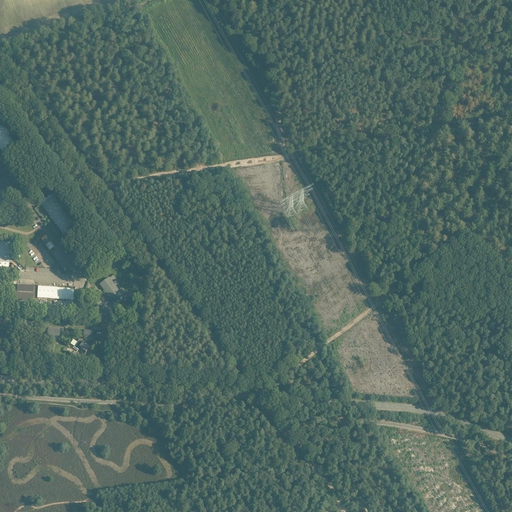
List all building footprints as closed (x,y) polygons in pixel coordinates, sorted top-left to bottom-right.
[(0,148),(5,156),(19,146),(0,120),(0,148)] [(54,194),(41,204),(64,236),(78,227),(54,194)] [(0,262),(9,263),(10,244),(0,243),(0,262)] [(109,278),(100,285),(114,305),(124,298),(109,278)] [(33,303),(34,298),(73,300),(74,289),(18,286),(17,302),(33,303)] [(51,328),(48,328),(47,336),(50,336),(60,337),(60,329),(51,328)] [(89,343),(88,345),(80,339),(73,349),(77,351),(79,350),(85,354),(88,350),(89,351),(93,346),(89,343)]
